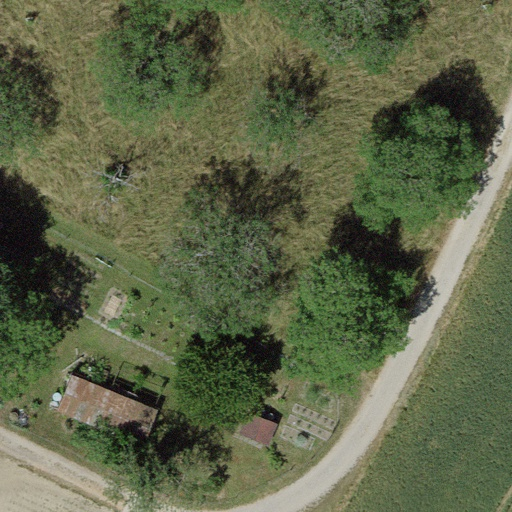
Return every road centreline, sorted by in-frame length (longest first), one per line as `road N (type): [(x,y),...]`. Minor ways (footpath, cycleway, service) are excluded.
road 1 (track): [(511,112),(341,471),(274,511)]
road 2 (track): [(112,511),(0,461)]
